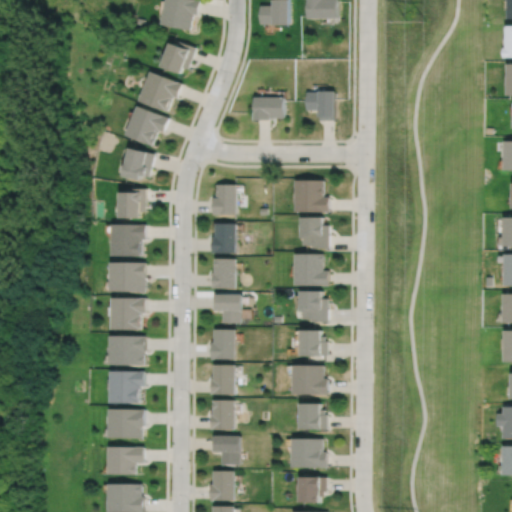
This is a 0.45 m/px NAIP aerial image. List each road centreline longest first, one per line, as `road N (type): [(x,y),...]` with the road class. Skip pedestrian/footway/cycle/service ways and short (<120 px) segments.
road 1 (residential): [(179,511),(184,186),(232,51),(236,0)]
road 2 (residential): [(367,0),(364,511)]
road 3 (residential): [(197,142),(230,152),(366,153)]
